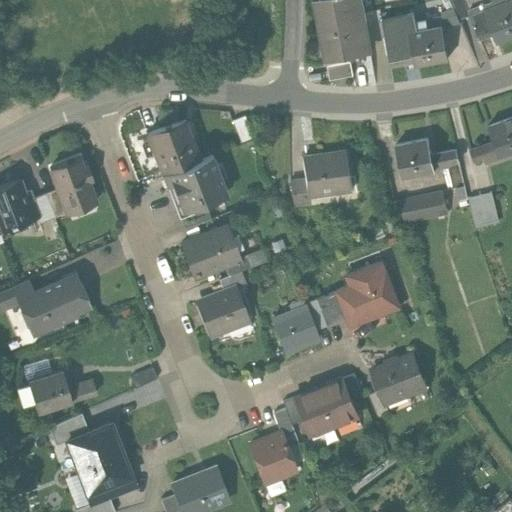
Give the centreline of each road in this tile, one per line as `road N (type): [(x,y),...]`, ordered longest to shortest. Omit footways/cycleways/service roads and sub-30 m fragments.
road 1 (residential): [(92,97),(189,374)]
road 2 (residential): [(511,76),(361,107),(285,98)]
road 3 (residential): [(285,98),(172,86),(92,97)]
road 4 (residential): [(225,403),(349,360)]
